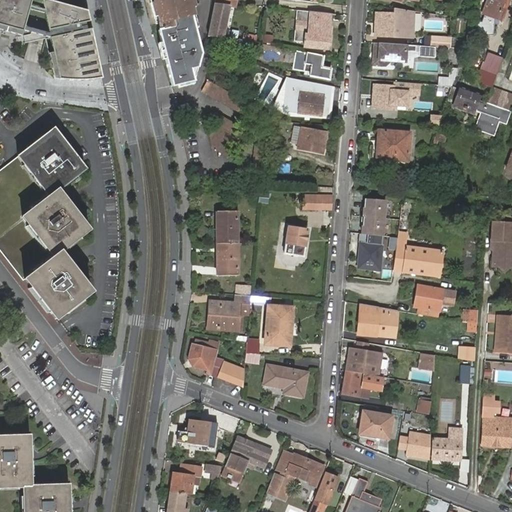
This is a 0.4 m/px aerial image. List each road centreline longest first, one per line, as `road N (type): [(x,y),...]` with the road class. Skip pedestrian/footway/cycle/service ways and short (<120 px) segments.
road 1 (residential): [(357,0),(323,439)]
road 2 (secondary): [(159,381),(175,235),(151,89)]
road 3 (secondary): [(123,95),(144,235),(127,381)]
road 4 (residential): [(501,511),(323,439)]
road 5 (residential): [(0,271),(64,358),(127,381)]
road 6 (residential): [(323,439),(159,381)]
road 7 (secondary): [(139,511),(159,381)]
road 8 (secondary): [(127,381),(108,511)]
